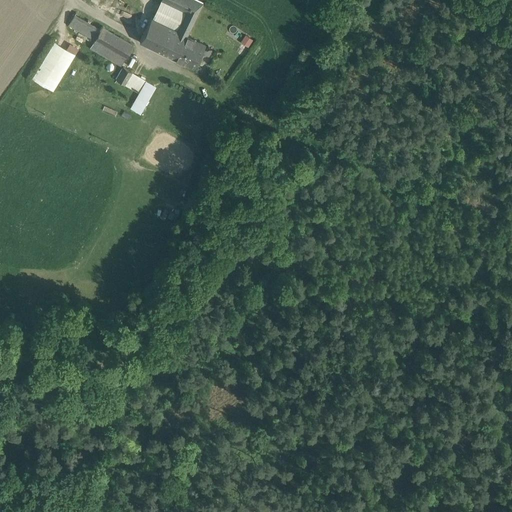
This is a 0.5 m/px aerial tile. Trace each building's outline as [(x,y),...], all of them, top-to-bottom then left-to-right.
[(162,0),(154,15),(162,18),(160,23),(177,31),(186,12),(162,0)] [(186,12),(191,2),(187,0),(161,0),(162,0),(186,12)] [(192,0),(191,2),(186,12),(177,31),(185,35),(188,36),(203,4),(195,0),(192,0)] [(101,30),(75,14),(68,25),(95,40),(101,30)] [(185,35),(177,31),(160,23),(162,18),(154,15),(152,19),(140,42),(173,58),(185,35)] [(134,45),(103,27),(101,30),(95,40),(126,59),(134,45)] [(245,33),(240,41),(248,46),(253,39),(245,33)] [(185,35),(173,58),(195,68),(206,45),(188,36),(185,35)] [(76,53),(67,48),(54,40),(32,76),(53,89),(76,53)] [(126,59),(95,40),(90,48),(121,66),(126,59)] [(67,48),(76,53),(79,48),(70,42),(67,48)] [(241,43),(236,51),(244,56),(249,48),(241,43)] [(124,67),(117,80),(126,85),(133,72),(124,67)] [(139,93),(146,80),(133,72),(126,85),(139,93)] [(140,112),(156,86),(146,80),(139,93),(131,107),(140,112)]
